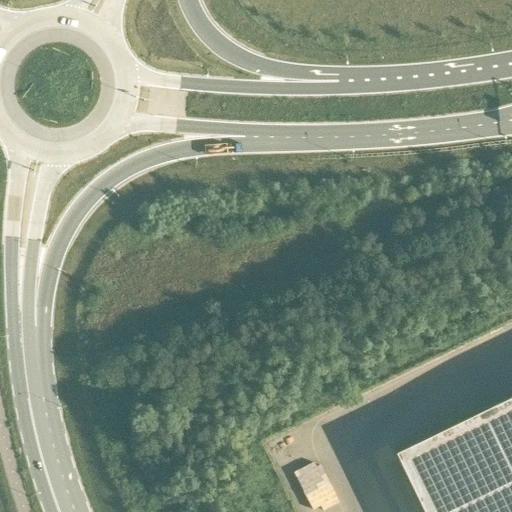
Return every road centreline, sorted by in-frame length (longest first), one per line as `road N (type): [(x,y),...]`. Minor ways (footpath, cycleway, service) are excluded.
road 1 (secondary): [(19,327),(63,234),(103,184),(153,158),(242,137)]
road 2 (secondary): [(242,137),(371,137),(511,121)]
road 3 (secondary): [(339,85),(217,87),(154,81),(123,65)]
road 4 (tertiary): [(58,511),(19,327)]
road 5 (secondary): [(339,85),(234,55),(202,28),(188,0)]
road 6 (secondary): [(511,65),(339,85)]
road 7 (tertiary): [(18,144),(10,248),(19,307)]
road 8 (tertiary): [(19,307),(56,155)]
road 9 (secondary): [(110,131),(148,125),(242,137)]
